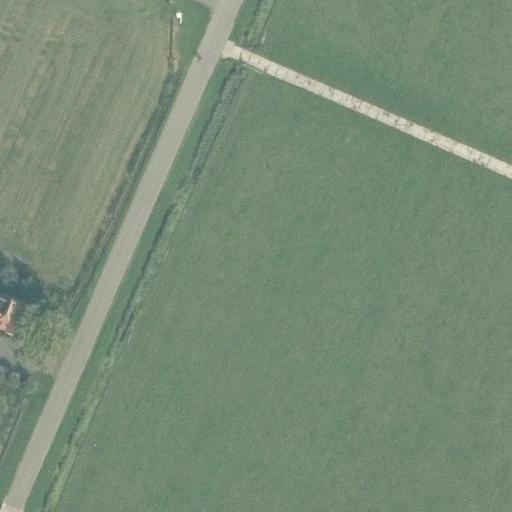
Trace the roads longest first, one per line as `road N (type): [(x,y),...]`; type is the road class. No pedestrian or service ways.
road 1 (tertiary): [(8,511),(230,0)]
road 2 (unknown): [(216,32),(511,171)]
